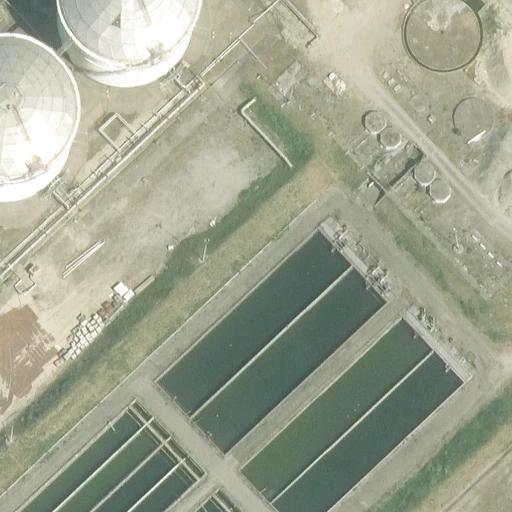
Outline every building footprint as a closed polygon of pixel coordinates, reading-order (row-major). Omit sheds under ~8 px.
[(81,73),(117,89),(152,85),(179,68),(196,43),(200,3),(198,0),(55,0),(54,4),(57,40),(81,73)] [(0,201),(28,198),(55,181),(71,156),(76,117),(65,89),(42,66),(4,55),(0,56),(0,201)] [(389,109),(389,108),(389,106),(388,103),(385,101),(382,100),(379,100),(376,102),(374,105),(373,108),(374,111),(375,113),(378,115),(381,116),(384,115),(387,114),(389,111),(389,109)] [(407,128),(407,127),(405,122),(400,119),(394,121),(391,126),(393,132),(398,135),(404,133),(407,128)] [(441,167),(441,166),(441,164),(440,161),(437,159),(435,158),(430,159),(428,161),(426,163),(425,166),(426,169),(427,172),(430,174),(433,174),(436,174),(439,172),(441,170),(441,167)] [(457,183),(456,181),(455,178),(452,176),(449,175),(446,176),(443,177),(442,179),(441,182),(441,185),(442,188),(445,190),(448,191),(452,190),(454,189),(456,186),(457,183)] [(510,265),(475,228),(460,241),(495,279),(510,265)] [(35,268),(28,274),(33,279),(40,273),(35,268)]
